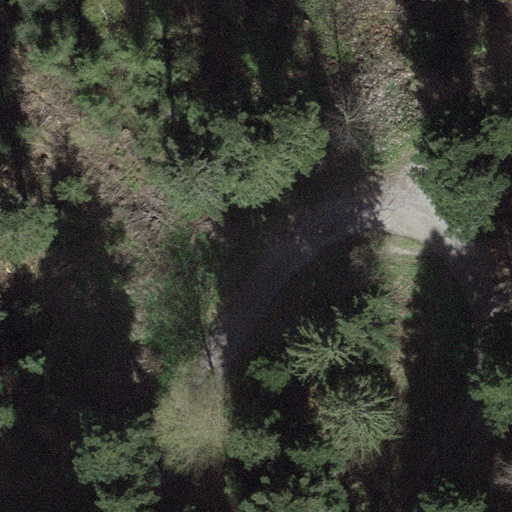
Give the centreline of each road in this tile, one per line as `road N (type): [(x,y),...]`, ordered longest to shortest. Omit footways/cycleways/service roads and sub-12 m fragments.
road 1 (track): [(144,511),(232,314),(269,255),(310,224),(348,209),(389,210),(442,232),(483,275),(494,330),(488,385),(456,449),(407,511)]
road 2 (track): [(389,210),(511,104)]
